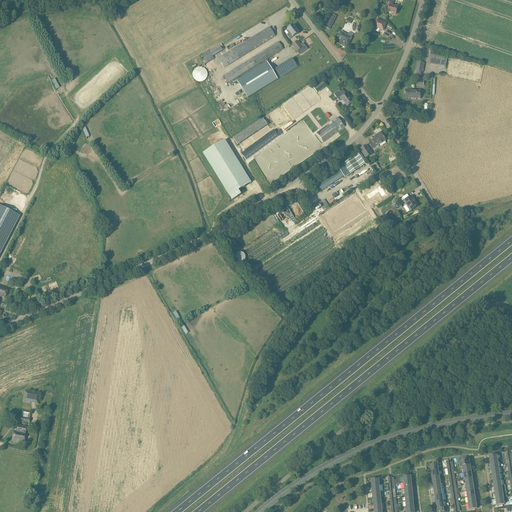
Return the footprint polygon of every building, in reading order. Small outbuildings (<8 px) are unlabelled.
[(394,0),(387,0),(386,6),(387,6),(386,8),(389,9),(388,12),(392,13),(393,14),(396,15),(397,14),(397,12),(397,11),(398,7),(392,6),(393,1),(394,1),(394,0)] [(337,16),(331,14),(330,17),(324,27),(329,30),(332,26),(331,26),(335,20),(337,16)] [(386,23),(376,19),(373,27),(383,31),(386,23)] [(298,33),(293,25),(287,30),(290,33),(287,35),(290,39),(293,37),(298,33)] [(275,36),(269,27),(219,58),(224,68),(275,36)] [(352,38),(341,32),(336,40),(341,43),(339,45),(346,49),(352,38)] [(303,48),(298,41),(292,45),(297,52),(303,48)] [(283,49),(279,42),(224,76),(229,83),(283,49)] [(223,51),(220,45),(202,55),(207,63),(214,59),(213,57),(223,51)] [(447,57),(432,54),(431,64),(440,66),(440,67),(445,69),(447,57)] [(298,68),(292,59),(288,62),(293,70),(298,68)] [(248,98),(278,80),(267,62),(237,81),(248,98)] [(424,64),(417,63),(415,71),(414,75),(421,77),(422,72),(423,72),(424,64)] [(201,68),(200,68),(199,68),(198,68),(197,68),(197,69),(196,69),(195,70),(195,71),(194,71),(194,72),(193,73),(193,74),(193,75),(193,76),(193,77),(194,78),(194,79),(195,79),(195,80),(196,80),(196,81),(197,81),(198,81),(198,82),(199,82),(200,82),(201,82),(202,82),(203,81),(204,81),(205,80),(206,79),(207,78),(207,77),(207,76),(207,75),(207,74),(207,73),(207,72),(207,71),(206,71),(206,70),(205,70),(204,69),(203,68),(202,68),(201,68)] [(326,86),(321,79),(312,86),(317,92),(326,86)] [(421,90),(406,90),(405,98),(420,99),(421,90)] [(343,97),(338,91),(334,95),(339,101),(341,100),(347,107),(354,102),(351,98),(350,99),(347,94),(343,97)] [(230,138),(235,147),(272,125),(267,116),(230,138)] [(435,116),(435,120),(436,120),(436,124),(449,125),(449,121),(447,121),(447,117),(435,116)] [(338,118),(335,120),(325,127),(323,129),(317,133),(324,142),(344,127),(338,118)] [(240,154),(244,161),(278,137),(273,130),(240,154)] [(384,138),(382,135),(383,135),(381,132),(377,135),(378,136),(374,138),(375,139),(371,141),(372,142),(369,144),(372,149),(375,147),(376,147),(386,141),(384,139),(385,139),(384,138)] [(251,183),(224,140),(203,154),(229,196),(232,200),(241,195),(239,191),(251,183)] [(372,154),(367,146),(360,150),(366,158),(372,154)] [(343,164),(343,165),(313,185),(318,192),(343,175),(345,178),(351,174),(365,165),(358,154),(343,164)] [(371,171),(359,176),(360,179),(372,173),(371,171)] [(380,185),(368,193),(371,198),(379,193),(382,197),(386,195),(380,185)] [(357,192),(320,213),(333,236),(333,235),(338,243),(374,222),(357,192)] [(418,206),(411,197),(404,202),(410,211),(415,208),(416,207),(418,206)] [(403,204),(400,200),(395,203),(398,208),(403,204)] [(0,253),(19,217),(0,206),(0,253)] [(284,228),(288,226),(289,228),(296,224),(290,213),(278,219),(284,228)] [(282,237),(286,242),(317,223),(316,222),(319,220),(316,216),(282,237)] [(326,232),(323,229),(259,271),(261,274),(326,232)] [(329,237),(327,234),(263,276),(265,280),(329,237)] [(333,243),(331,239),(267,282),(269,285),(333,243)] [(336,248),(334,245),(270,288),(273,291),(336,248)] [(340,254),(337,250),(274,293),(276,296),(340,254)] [(241,252),(240,252),(239,252),(238,252),(238,253),(237,253),(236,253),(236,254),(235,255),(235,256),(234,256),(234,257),(234,258),(234,259),(234,260),(235,260),(235,261),(236,262),(236,263),(237,263),(238,263),(239,264),(240,264),(241,264),(241,263),(242,263),(243,263),(244,262),(245,261),(245,260),(246,259),(246,258),(246,257),(245,256),(245,255),(244,254),(243,253),(242,253),(241,252)] [(307,282),(305,279),(277,297),(279,301),(307,282)] [(39,288),(42,296),(50,293),(47,285),(39,288)] [(40,394),(25,392),(23,402),(38,405),(40,394)] [(23,412),(22,412),(21,417),(20,422),(29,424),(30,418),(30,413),(24,412),(24,413),(23,412)] [(27,427),(20,425),(19,429),(17,429),(16,432),(14,432),(12,440),(24,443),(26,433),(25,433),(27,427)] [(501,452),(500,452),(501,454),(505,454),(506,460),(509,460),(508,453),(507,453),(507,451),(505,451),(503,452),(501,452)] [(466,457),(458,458),(459,467),(462,467),(463,467),(470,466),(469,460),(467,460),(466,457)]
